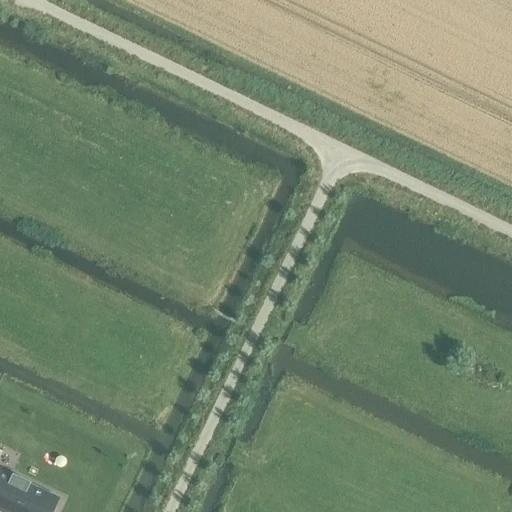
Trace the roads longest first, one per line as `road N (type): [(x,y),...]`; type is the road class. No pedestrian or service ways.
road 1 (residential): [(336,150),(165,511)]
road 2 (residential): [(20,0),(336,150)]
road 3 (residential): [(336,150),(511,234)]
